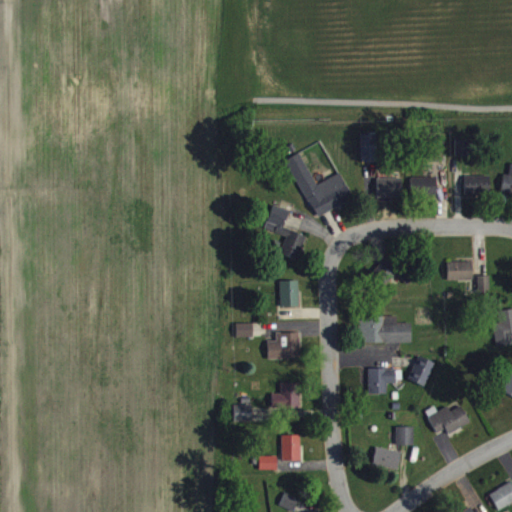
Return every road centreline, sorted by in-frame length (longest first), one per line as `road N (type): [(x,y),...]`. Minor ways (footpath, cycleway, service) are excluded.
road 1 (residential): [(511,232),(373,231),(343,246),(329,280),(334,432),(340,482),(357,511)]
road 2 (residential): [(511,443),(395,511)]
